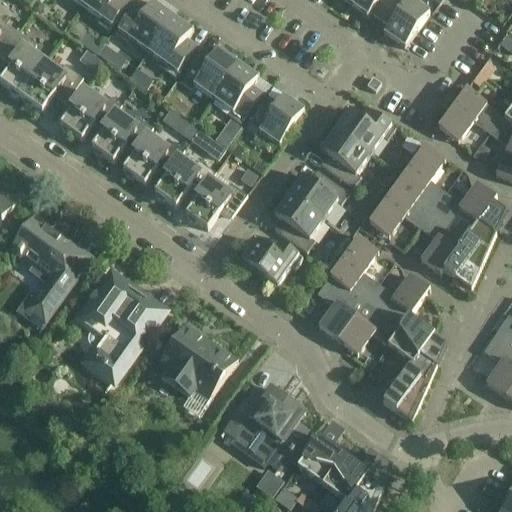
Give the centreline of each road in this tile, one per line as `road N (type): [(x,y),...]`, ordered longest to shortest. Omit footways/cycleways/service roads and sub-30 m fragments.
road 1 (residential): [(424,450),(403,452),(354,422),(289,338),(210,277)]
road 2 (residential): [(210,277),(0,125)]
road 3 (residential): [(210,277),(334,108)]
